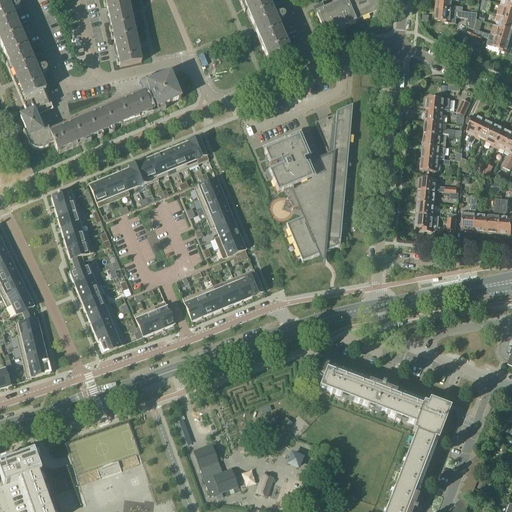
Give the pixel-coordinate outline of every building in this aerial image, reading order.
[(0,0),(0,44),(29,113),(32,119),(36,117),(53,110),(39,77),(45,75),(45,74),(46,74),(46,73),(46,72),(47,71),(46,71),(46,70),(46,69),(45,69),(44,68),(42,68),(42,69),(40,64),(34,66),(11,13),(17,10),(18,10),(18,9),(19,9),(19,8),(19,7),(19,6),(18,5),(17,4),(16,4),(15,4),(12,0),(7,2),(6,0),(0,0)] [(104,0),(115,46),(120,68),(141,63),(127,0),(104,0)] [(277,23),(283,21),(283,20),(284,20),(284,19),(284,18),(284,17),(284,16),(283,16),(283,15),(282,15),(281,15),(280,15),(278,10),(272,13),(266,0),(241,0),(247,12),(268,62),(289,53),(277,23)] [(315,15),(316,14),(325,35),(383,10),(379,0),(348,0),(327,9),(324,4),(314,8),(314,9),(313,9),(315,15)] [(511,0),(501,0),(507,2),(506,8),(511,9),(511,0)] [(452,2),(438,1),(437,11),(462,14),(462,13),(463,9),(457,8),(452,8),(452,2)] [(511,9),(506,8),(500,6),(496,16),(497,17),(511,21),(511,9)] [(456,20),(468,21),(467,29),(474,32),(474,31),(475,26),(476,21),(477,15),(462,13),(462,14),(437,11),(436,21),(443,22),(443,24),(455,26),(456,20)] [(511,21),(497,17),(496,16),(495,21),(500,22),(498,28),(511,32),(511,21)] [(482,23),(479,22),(476,21),(475,26),(474,31),(479,33),(482,23)] [(493,26),(490,36),(510,42),(511,36),(511,32),(498,28),(493,26)] [(474,32),(473,33),(482,37),(488,40),(490,36),(480,33),(479,33),(474,31),(474,32)] [(473,33),(471,39),(475,41),(480,43),(482,37),(473,33)] [(510,42),(490,36),(488,40),(487,46),(501,50),(500,52),(507,54),(510,42)] [(470,38),(467,44),(470,46),(475,41),(471,39),(470,38)] [(48,129),(42,132),(40,127),(29,132),(31,136),(28,137),(30,143),(29,143),(29,144),(30,146),(32,147),(33,148),(34,149),(36,149),(38,150),(39,150),(41,149),(42,149),(53,144),(57,153),(180,100),(169,75),(152,79),(138,84),(143,94),(50,135),(48,129)] [(443,114),(448,114),(454,114),(454,113),(449,113),(450,101),(445,101),(445,102),(428,100),(427,112),(443,114)] [(462,102),(456,114),(464,118),(470,106),(462,102)] [(327,154),(329,154),(329,157),(346,158),(350,110),(315,124),(327,154)] [(443,114),(427,112),(426,124),(442,126),(443,114)] [(40,127),(36,117),(32,119),(29,113),(19,118),(25,133),(29,132),(40,127)] [(468,144),(472,146),(476,140),(477,140),(485,122),(475,117),(473,121),(467,118),(466,125),(470,127),(467,133),(473,135),(468,144)] [(477,140),(480,142),(481,140),(487,142),(494,126),(485,122),(477,140)] [(447,138),(452,139),(452,138),(460,139),(460,133),(454,133),(454,132),(448,131),(447,132),(442,132),(442,126),(426,124),(424,136),(447,138)] [(487,142),(492,145),(490,147),(494,149),(504,131),(494,126),(487,142)] [(494,149),(499,151),(500,149),(505,152),(511,137),(511,134),(504,131),(494,149)] [(440,149),(446,150),(447,138),(424,136),(423,148),(440,149)] [(509,156),(503,170),(510,173),(511,169),(511,137),(505,152),(510,154),(509,156)] [(199,139),(189,144),(196,162),(198,166),(208,162),(199,139)] [(291,189),(303,219),(286,226),(302,263),(340,247),(339,247),(347,158),(346,158),(329,157),(322,160),(321,158),(314,160),(315,163),(305,167),(303,162),(307,160),(298,139),(264,154),(269,168),(280,163),(282,168),(268,174),(277,195),(291,189)] [(196,162),(189,144),(179,148),(186,166),(196,162)] [(186,166),(179,148),(169,152),(176,170),(186,166)] [(439,162),(444,162),(446,150),(440,149),(423,148),(422,160),(439,162)] [(176,170),(169,152),(159,156),(166,174),(176,170)] [(166,174),(159,156),(149,160),(156,178),(166,174)] [(156,178),(149,160),(139,164),(146,182),(156,178)] [(439,162),(422,160),(421,172),(437,173),(438,166),(449,167),(450,162),(444,162),(439,162)] [(146,182),(139,164),(129,168),(130,170),(137,189),(147,184),(146,182)] [(471,167),(465,165),(462,171),(468,173),(471,167)] [(475,173),(481,176),(482,175),(486,177),(490,169),(486,167),(484,170),(477,167),(475,173)] [(137,189),(130,170),(120,175),(127,193),(137,189)] [(127,193),(120,175),(110,179),(117,197),(127,193)] [(117,197),(110,179),(100,183),(107,201),(117,197)] [(435,194),(449,195),(456,196),(456,195),(456,190),(436,188),(437,182),(420,180),(419,192),(435,194)] [(198,188),(202,199),(220,191),(216,181),(198,188)] [(96,205),(107,201),(100,183),(89,187),(96,205)] [(225,201),(220,191),(202,199),(206,209),(225,201)] [(435,194),(419,192),(418,205),(434,207),(435,194)] [(54,209),(73,204),(70,193),(51,198),(54,209)] [(470,216),(464,215),(462,232),(474,233),(476,216),(477,198),(470,198),(469,210),(470,211),(470,216)] [(229,211),(225,201),(206,209),(211,219),(229,211)] [(498,235),(500,207),(501,201),(496,201),(495,205),(494,207),(493,213),(494,214),(494,218),(488,217),(486,234),(498,235)] [(76,214),(73,204),(54,209),(58,220),(76,214)] [(434,207),(418,205),(416,217),(433,219),(434,207)] [(505,207),(500,207),(498,235),(510,236),(511,219),(504,219),(505,207)] [(233,221),(229,211),(211,219),(215,229),(233,221)] [(79,224),(76,214),(58,220),(61,230),(79,224)] [(476,216),(474,233),(486,234),(488,217),(476,216)] [(433,219),(416,217),(415,229),(422,230),(422,232),(427,233),(428,230),(432,230),(433,219)] [(449,220),(448,220),(447,232),(455,232),(456,221),(455,221),(449,220)] [(237,231),(233,221),(215,229),(219,239),(237,231)] [(82,235),(79,224),(61,230),(64,240),(82,235)] [(241,241),(237,231),(219,239),(223,249),(241,241)] [(86,245),(82,235),(64,240),(67,251),(86,245)] [(245,252),(241,241),(223,249),(227,259),(245,252)] [(86,245),(67,251),(70,261),(72,261),(73,267),(83,264),(81,258),(89,256),(86,245)] [(0,263),(9,259),(5,249),(0,251),(0,263)] [(0,275),(14,269),(9,259),(0,263),(0,275)] [(85,268),(83,264),(73,267),(76,272),(70,275),(74,285),(92,278),(88,267),(85,268)] [(0,287),(19,278),(14,269),(0,275),(0,287)] [(245,280),(252,298),(263,294),(253,272),(243,276),(245,280)] [(24,288),(19,278),(0,287),(0,295),(2,299),(24,288)] [(96,288),(92,278),(74,285),(78,295),(96,288)] [(252,298),(245,280),(235,284),(242,303),(252,298)] [(242,303),(235,284),(225,289),(232,307),(242,303)] [(28,298),(24,288),(2,299),(7,308),(11,306),(28,298)] [(100,298),(96,288),(78,295),(82,305),(100,298)] [(232,307),(225,289),(215,293),(222,311),(232,307)] [(222,311),(215,293),(205,297),(212,315),(222,311)] [(212,315),(205,297),(195,301),(202,319),(212,315)] [(28,298),(11,306),(16,316),(22,314),(24,318),(33,315),(31,309),(33,308),(28,298)] [(104,308),(100,298),(82,305),(86,315),(104,308)] [(192,323),(202,319),(195,301),(184,305),(192,323)] [(108,318),(104,308),(86,315),(90,325),(108,318)] [(166,308),(156,313),(163,331),(174,326),(166,308)] [(163,331),(156,313),(146,317),(153,335),(163,331)] [(33,315),(24,318),(25,324),(18,326),(21,337),(40,332),(37,321),(35,322),(33,315)] [(153,335),(146,317),(135,321),(143,339),(153,335)] [(112,328),(108,318),(90,325),(94,335),(112,328)] [(117,338),(112,328),(94,335),(98,345),(117,338)] [(16,338),(19,348),(42,343),(40,332),(21,337),(16,338)] [(125,346),(121,336),(117,338),(98,345),(103,356),(125,346)] [(19,348),(21,359),(45,353),(42,343),(19,348)] [(24,370),(47,364),(45,353),(21,359),(24,370)] [(26,381),(50,375),(47,364),(24,370),(26,381)] [(368,410),(379,414),(415,428),(422,409),(326,372),(328,369),(322,366),(317,378),(323,380),(319,391),(368,410)] [(5,371),(0,372),(0,391),(10,388),(5,371)] [(416,435),(400,475),(394,492),(390,501),(385,511),(407,511),(435,441),(438,442),(451,410),(430,401),(428,406),(424,405),(422,409),(415,428),(413,434),(416,435)] [(127,424),(65,446),(76,477),(139,455),(127,424)] [(484,444),(480,455),(485,457),(489,445),(484,444)] [(220,475),(210,447),(191,454),(201,482),(211,479),(220,475)] [(35,451),(0,462),(0,478),(2,484),(19,478),(29,508),(35,506),(52,501),(35,451)] [(477,458),(472,463),(473,467),(480,475),(486,461),(477,458)] [(473,467),(469,471),(471,473),(478,481),(480,475),(473,467)] [(230,472),(220,475),(211,479),(219,501),(230,497),(229,492),(236,490),(230,472)] [(471,473),(467,478),(468,481),(475,488),(478,481),(471,473)] [(268,499),(274,480),(262,476),(255,495),(268,499)] [(468,481),(464,485),(466,487),(472,495),(475,488),(468,481)] [(461,493),(463,495),(469,502),(472,495),(466,487),(461,493)] [(458,500),(460,502),(467,509),(469,502),(463,495),(458,500)] [(455,508),(457,510),(459,511),(465,511),(467,509),(460,502),(455,508)]
